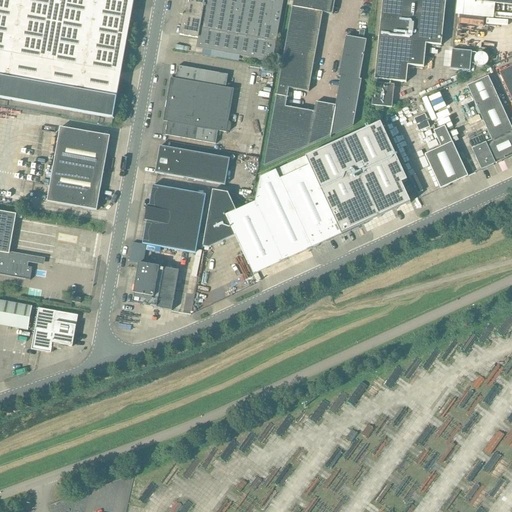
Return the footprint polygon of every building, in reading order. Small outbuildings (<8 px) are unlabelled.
[(0,0),(0,98),(113,119),(119,84),(133,0),(0,0)] [(196,49),(272,62),(283,0),(185,0),(179,35),(198,39),(196,49)] [(293,0),(292,8),(322,13),(332,15),(334,0),(293,0)] [(441,46),(445,0),(382,0),(378,39),(379,39),(374,79),(406,83),(408,66),(423,68),(426,44),(441,46)] [(322,13),(292,8),(276,96),(287,98),(289,89),(308,92),(322,13)] [(340,77),(335,106),(330,137),(353,126),(361,80),(359,80),(366,40),(346,37),(338,77),(340,77)] [(470,71),(472,52),(452,50),(450,70),(470,71)] [(171,79),(163,122),(167,123),(165,136),(216,145),(217,136),(221,137),(221,132),(226,133),(230,131),(231,124),(228,122),(234,90),(225,88),(228,75),(177,66),(176,75),(172,74),(172,79),(171,79)] [(511,67),(499,73),(511,101),(511,67)] [(481,171),(496,164),(511,156),(511,129),(488,77),(467,87),(492,141),(472,150),(481,171)] [(374,83),(374,84),(371,106),(392,108),(394,85),(374,83)] [(287,98),(276,96),(264,167),(330,137),(335,106),(316,103),(314,112),(285,107),(287,98)] [(380,123),(305,157),(309,166),(341,235),(410,203),(401,184),(407,181),(380,123)] [(440,189),(468,177),(444,126),(433,131),(441,148),(424,155),(440,189)] [(60,128),(47,202),(97,211),(110,137),(60,128)] [(225,141),(223,151),(245,155),(247,145),(225,141)] [(160,147),(157,163),(155,173),(225,186),(230,159),(160,147)] [(319,246),(320,245),(341,235),(309,166),(305,157),(276,171),(260,178),(255,203),(236,211),(228,194),(213,191),(203,247),(209,248),(235,236),(253,275),(312,248),(314,248),(316,248),(318,247),(319,246)] [(206,195),(153,186),(142,244),(195,254),(206,195)] [(0,212),(0,275),(6,277),(30,281),(33,268),(28,267),(29,263),(44,266),(45,259),(9,252),(16,215),(0,212)] [(139,264),(132,304),(172,311),(179,271),(139,264)] [(0,301),(0,326),(28,331),(32,307),(0,301)] [(72,347),(77,318),(78,316),(38,309),(31,350),(51,354),(52,347),(65,350),(65,346),(72,347)]
